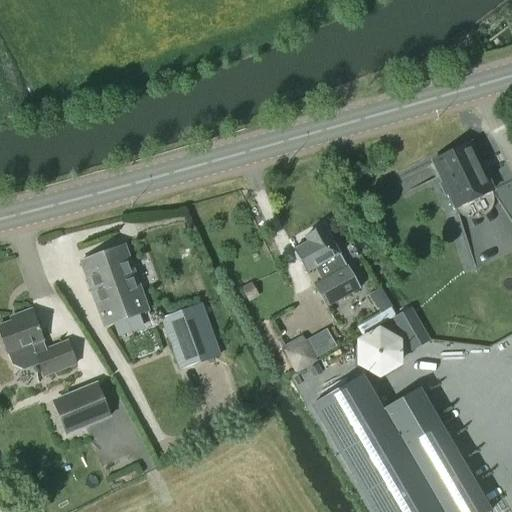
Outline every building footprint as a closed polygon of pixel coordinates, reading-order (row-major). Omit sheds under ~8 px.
[(444,185),(482,167),(471,143),(433,161),(443,183),(444,185)] [(464,217),(468,218),(469,219),(472,219),(474,220),(476,219),(478,219),(481,218),(484,217),(486,216),(487,215),(488,214),(490,212),(491,211),(492,209),(493,208),(493,206),(494,205),(494,203),(494,201),(494,199),(494,198),(494,196),(494,194),(493,192),(492,191),(493,190),(482,167),(444,185),(443,183),(441,186),(445,194),(448,194),(455,209),(456,208),(458,211),(460,214),(461,215),(463,216),(464,217)] [(295,250),(294,254),(297,260),(301,261),(308,273),(318,267),(325,279),(314,285),(327,307),(359,289),(325,227),(305,238),(307,242),(294,249),(295,250)] [(81,262),(104,326),(147,310),(124,246),(81,262)] [(220,355),(202,305),(162,319),(180,370),(220,355)] [(396,316),(391,308),(359,326),(364,335),(396,316)] [(426,334),(413,308),(396,317),(409,343),(426,334)] [(15,316),(16,320),(0,325),(0,333),(8,354),(9,354),(13,365),(24,369),(39,364),(44,377),(76,365),(67,342),(45,350),(42,341),(43,341),(31,310),(15,316)] [(363,363),(381,375),(401,365),(402,344),(384,332),(364,342),(363,363)] [(296,372),(317,361),(306,340),(284,352),(296,372)] [(488,511),(490,511),(418,389),(383,410),(362,376),(312,405),(374,511),(488,511)] [(110,417),(96,384),(63,398),(76,431),(110,417)]
